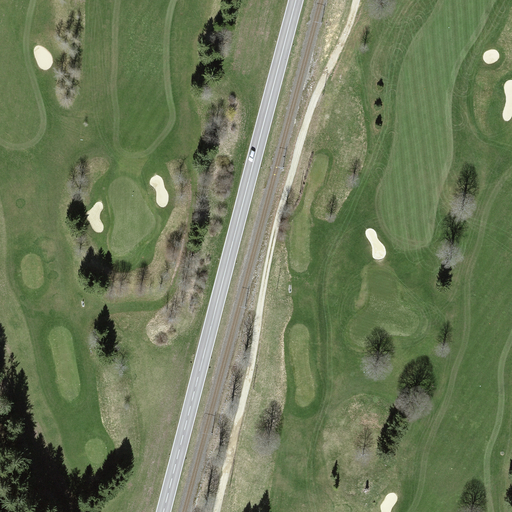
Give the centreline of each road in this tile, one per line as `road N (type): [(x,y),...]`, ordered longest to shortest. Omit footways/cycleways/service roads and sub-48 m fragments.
road 1 (track): [(216,511),(283,201),(358,0)]
road 2 (primary): [(163,511),(295,0)]
